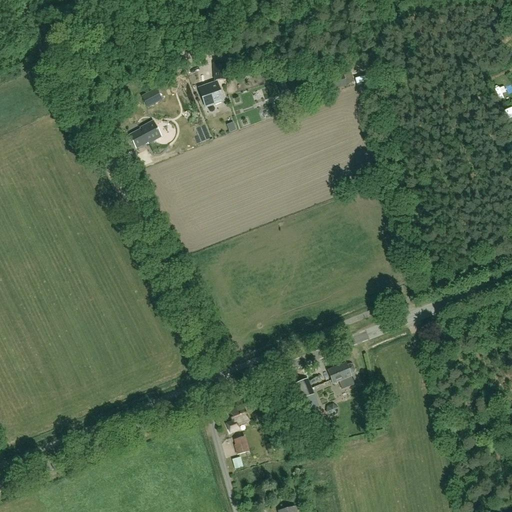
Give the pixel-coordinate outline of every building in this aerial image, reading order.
[(224,64),(213,65),(214,80),(225,80),(224,64)] [(259,74),(250,77),(253,83),(261,80),(259,74)] [(327,80),(330,91),(346,87),(343,76),(327,80)] [(297,79),(279,85),(284,101),(302,95),(297,79)] [(500,85),(504,95),(511,91),(507,82),(500,85)] [(200,92),(206,108),(223,102),(216,83),(206,87),(207,89),(200,92)] [(142,97),(148,108),(162,100),(156,89),(142,97)] [(259,98),(261,106),(268,104),(267,96),(259,98)] [(265,114),(269,123),(275,121),(271,112),(265,114)] [(153,118),(160,130),(165,128),(158,115),(153,118)] [(129,137),(136,150),(147,143),(148,145),(161,137),(161,136),(159,137),(152,122),(139,129),(140,130),(129,137)] [(170,140),(162,140),(163,150),(170,150),(170,140)] [(346,364),(328,371),(333,384),(339,382),(342,390),(354,385),(351,377),(350,375),(354,373),(355,371),(353,366),(350,365),(347,366),(346,364)] [(307,380),(296,384),(302,400),(313,395),(307,380)] [(232,422),(226,425),(230,433),(240,429),(238,425),(249,421),(243,406),(228,412),(232,422)] [(322,418),(317,407),(307,411),(311,422),(322,418)] [(455,430),(458,440),(464,438),(461,428),(455,430)] [(244,438),(234,441),(236,445),(234,446),(237,456),(248,453),(244,438)] [(271,445),(266,447),(269,457),(274,455),(271,445)]
